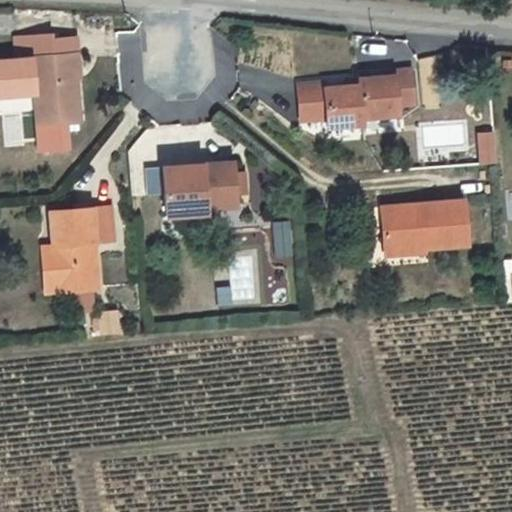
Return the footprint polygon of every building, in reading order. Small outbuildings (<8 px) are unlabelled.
[(0,96),(34,93),(37,126),(44,126),(45,143),(72,140),(71,124),(76,123),(71,74),(78,73),(75,38),(52,39),(52,34),(14,38),(16,60),(0,61),(0,96)] [(359,86),(358,86),(361,124),(362,124),(362,118),(397,114),(396,106),(415,105),(411,66),(393,68),(394,75),(358,79),(359,86)] [(323,82),(295,84),(300,123),(326,120),(326,127),(361,124),(358,86),(357,79),(343,80),(343,87),(323,88),(323,82)] [(159,165),(163,213),(202,210),(202,205),(234,202),(230,159),(159,165)] [(464,199),(380,207),(384,243),(423,239),(424,248),(468,243),(464,199)] [(38,246),(44,292),(64,290),(95,286),(92,252),(89,252),(88,240),(111,237),(107,204),(46,210),(50,244),(38,246)] [(272,225),(274,251),(291,249),(289,223),(272,225)] [(271,275),(270,261),(232,262),(234,310),(255,309),(255,301),(290,299),(289,274),(271,275)] [(232,304),(229,265),(213,266),(215,304),(232,304)] [(114,313),(97,315),(99,336),(116,335),(114,313)]
